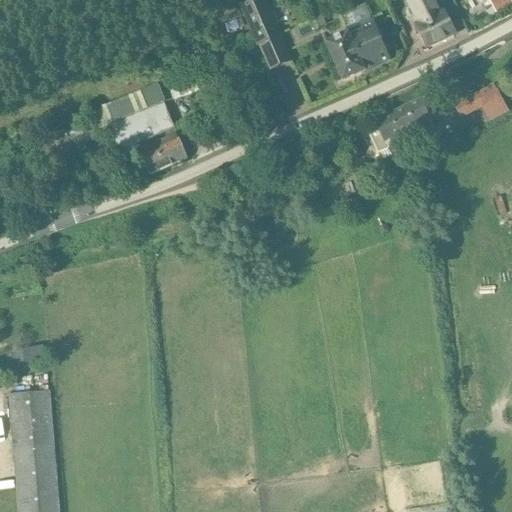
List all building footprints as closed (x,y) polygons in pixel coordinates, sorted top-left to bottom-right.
[(242,0),(238,2),(243,14),(258,49),(284,38),(267,0),(242,0)] [(327,25),(315,0),(302,0),(316,30),(327,25)] [(416,27),(427,48),(456,34),(445,12),(441,14),(434,0),(409,0),(408,1),(420,25),(416,27)] [(511,0),(490,0),(498,13),(511,4),(511,0)] [(326,43),(343,82),(367,71),(367,72),(389,62),(373,24),(350,34),(350,33),(326,43)] [(461,119),(482,108),(501,98),(494,85),(454,106),(461,119)] [(139,152),(150,177),(188,159),(178,136),(177,136),(164,103),(148,110),(140,92),(102,108),(110,126),(108,126),(120,153),(131,149),(134,155),(139,152)] [(501,98),(482,108),(490,122),(508,112),(501,98)] [(412,129),(417,139),(434,131),(430,120),(422,99),(394,113),(402,134),(412,129)] [(394,113),(375,121),(376,123),(366,128),(379,154),(374,156),(383,179),(410,167),(402,149),(404,148),(399,135),(402,134),(394,113)] [(74,163),(81,161),(78,145),(96,140),(92,122),(52,133),(54,143),(58,161),(60,160),(65,181),(77,178),(74,163)] [(17,511),(58,511),(48,392),(8,395),(17,511)]
